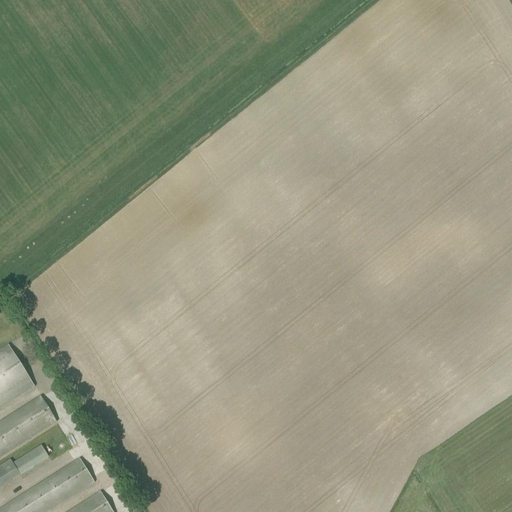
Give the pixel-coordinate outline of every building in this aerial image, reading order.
[(0,409),(34,388),(8,346),(0,351),(0,409)] [(0,457),(56,423),(40,398),(0,423),(0,457)] [(10,461),(0,466),(0,487),(48,458),(41,447),(12,464),(10,461)] [(0,511),(46,511),(94,483),(79,460),(0,509),(0,511)] [(112,511),(100,493),(69,511),(112,511)]
